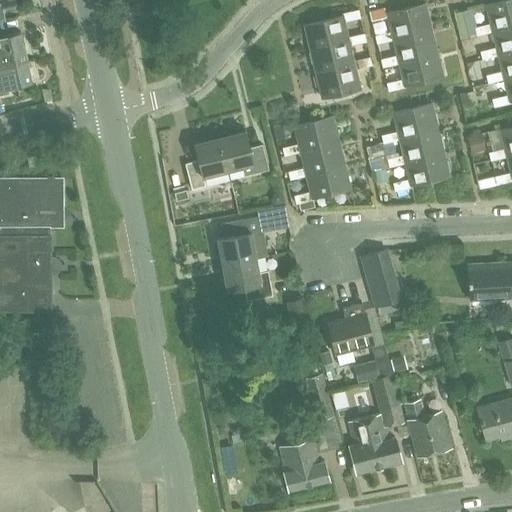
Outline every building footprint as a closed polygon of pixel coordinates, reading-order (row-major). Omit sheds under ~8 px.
[(0,0),(0,20),(6,19),(3,7),(15,4),(14,0),(0,0)] [(511,0),(492,0),(485,2),(490,21),(476,24),(472,7),(454,11),(461,39),(492,31),(491,26),(511,20),(511,0)] [(391,34),(430,25),(424,1),(386,11),(388,20),(390,29),(373,33),(375,42),(392,37),(391,34)] [(346,36),(342,19),(358,15),(357,8),(340,12),(341,14),(302,24),(309,49),(347,39),(346,36)] [(388,20),(386,11),(385,10),(374,13),(376,23),(388,20)] [(497,50),(511,45),(511,20),(491,26),(492,31),(496,44),(479,48),(481,57),(498,52),(497,50)] [(436,48),(430,25),(391,34),(392,37),(396,53),(379,57),(381,65),(398,61),(397,58),(436,48)] [(353,62),(352,60),(348,44),(365,40),(363,32),(346,36),(347,39),(309,49),(315,72),(353,62)] [(0,68),(28,62),(22,33),(0,38),(2,45),(0,45),(0,68)] [(487,80),(504,76),(503,73),(511,70),(511,45),(497,50),(498,52),(502,68),(485,72),(487,80)] [(398,61),(402,77),(386,81),(388,89),(404,85),(403,82),(442,73),(436,48),(397,58),(398,61)] [(369,55),(352,60),(353,62),(315,72),(321,97),(359,87),(354,68),(371,63),(369,55)] [(8,93),(10,87),(33,82),(28,62),(0,68),(0,93),(1,94),(8,93)] [(511,96),(511,70),(503,73),(504,76),(508,93),(491,97),(493,105),(510,101),(509,98),(511,96)] [(488,88),(468,91),(470,106),(490,103),(488,88)] [(466,91),(459,93),(461,105),(469,103),(467,91),(466,91)] [(382,142),(399,138),(398,134),(436,125),(430,101),(392,110),(397,129),(380,134),(382,142)] [(300,148),(337,138),(331,114),(293,124),(298,142),(281,146),(283,154),(300,150),(300,148)] [(506,153),(511,151),(511,123),(500,127),(487,131),(492,150),(488,151),(490,158),(506,154),(506,153)] [(398,134),(399,138),(403,153),(386,157),(388,165),(405,161),(404,158),(442,149),(436,125),(398,134)] [(249,147),(248,145),(244,127),(219,134),(227,167),(240,164),(243,175),(269,169),(263,143),(249,147)] [(482,133),(467,136),(471,153),(486,149),(482,133)] [(202,174),(227,167),(219,134),(193,140),(198,158),(185,161),(191,185),(204,182),(202,174)] [(305,171),(343,162),(337,138),(300,148),(300,150),(304,166),(287,171),(289,179),(306,174),(305,171)] [(448,173),(442,149),(404,158),(405,161),(409,177),(392,181),(394,189),(411,185),(410,182),(448,173)] [(511,151),(506,153),(506,154),(510,170),(494,174),(496,182),(511,178),(511,151)] [(28,167),(39,165),(37,155),(26,157),(28,167)] [(305,171),(306,174),(310,190),(293,194),(295,203),(312,198),(311,195),(349,186),(343,162),(305,171)] [(485,185),(496,182),(494,174),(483,177),(485,185)] [(63,224),(62,178),(0,178),(0,224),(1,225),(1,308),(49,309),(50,224),(63,224)] [(176,200),(188,198),(186,189),(174,192),(176,200)] [(219,252),(221,261),(255,254),(255,255),(267,253),(266,252),(263,253),(259,229),(260,229),(258,213),(218,221),(221,234),(216,235),(216,237),(213,237),(211,241),(213,250),(216,252),(219,252)] [(373,305),(397,299),(384,249),(360,255),(373,305)] [(255,254),(221,261),(226,287),(243,284),(246,297),(272,292),(267,268),(258,270),(255,255),(255,254)] [(511,267),(502,268),(501,263),(467,266),(469,300),(511,297),(511,267)] [(291,322),(309,317),(303,297),(286,301),(291,322)] [(335,354),(371,344),(360,302),(340,307),(343,318),(326,322),(335,354)] [(511,336),(497,341),(502,357),(507,356),(507,360),(503,361),(510,387),(511,386),(511,336)] [(392,371),(384,344),(371,347),(379,375),(390,372),(392,371)] [(322,364),(323,363),(331,361),(328,349),(318,352),(322,364)] [(402,355),(390,359),(393,371),(406,368),(402,355)] [(390,372),(379,375),(379,376),(371,378),(379,412),(347,421),(352,443),(348,444),(355,472),(400,460),(394,437),(388,439),(385,427),(406,421),(393,371),(392,371),(390,372)] [(317,420),(334,415),(322,373),(305,378),(317,420)] [(422,415),(418,398),(404,402),(408,418),(406,419),(416,457),(448,449),(438,411),(422,415)] [(506,437),(511,435),(511,398),(475,410),(484,440),(505,433),(506,437)] [(243,432),(232,434),(233,442),(244,440),(243,432)] [(320,461),(314,437),(280,445),(285,464),(281,465),(288,490),(330,479),(325,460),(320,461)]
